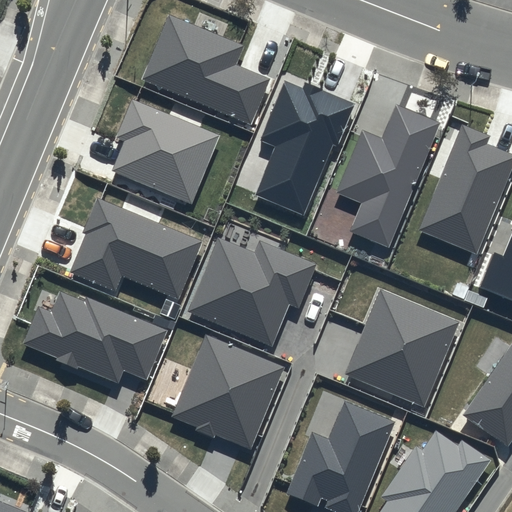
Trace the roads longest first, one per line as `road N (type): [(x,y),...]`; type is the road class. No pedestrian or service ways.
road 1 (residential): [(180,511),(118,468),(0,412)]
road 2 (tertiary): [(0,188),(76,0)]
road 3 (residential): [(511,49),(359,0)]
